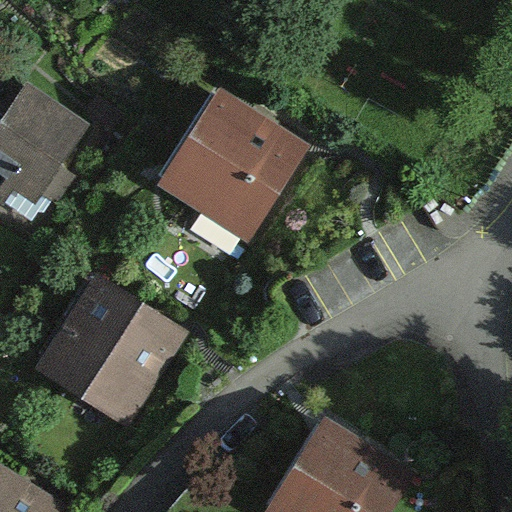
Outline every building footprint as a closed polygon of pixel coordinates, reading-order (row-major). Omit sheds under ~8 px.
[(18,90),(0,117),(0,191),(2,189),(30,208),(80,131),(18,90)] [(295,149),(212,100),(155,195),(238,245),(295,149)] [(180,338),(89,282),(30,377),(121,433),(180,338)] [(386,511),(404,478),(312,429),(267,511),(386,511)] [(0,511),(52,511),(0,480),(0,511)]
